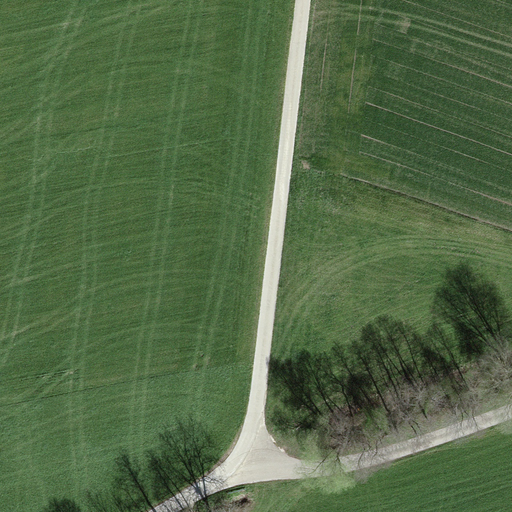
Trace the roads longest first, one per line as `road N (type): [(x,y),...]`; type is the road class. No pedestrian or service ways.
road 1 (track): [(303,0),(248,471)]
road 2 (unclassified): [(161,511),(230,476),(348,463),(511,410)]
